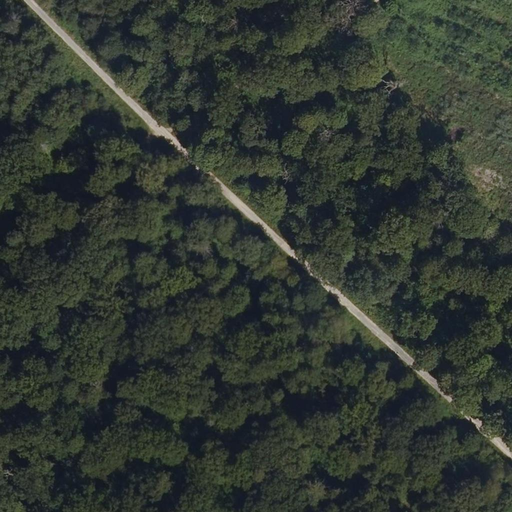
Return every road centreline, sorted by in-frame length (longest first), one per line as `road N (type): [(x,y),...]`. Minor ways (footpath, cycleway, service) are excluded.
road 1 (track): [(29,0),(511,454)]
road 2 (track): [(169,133),(380,0)]
road 3 (track): [(169,133),(0,234)]
